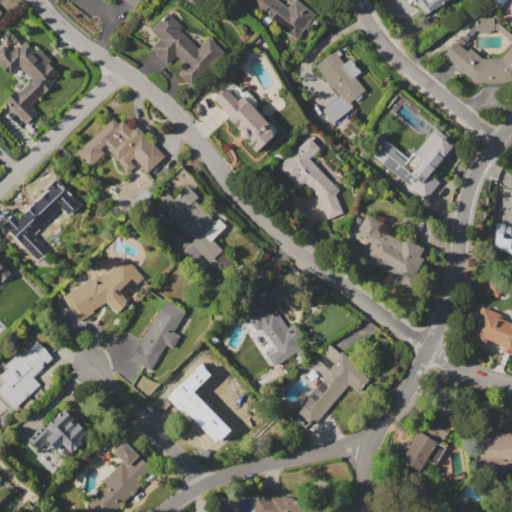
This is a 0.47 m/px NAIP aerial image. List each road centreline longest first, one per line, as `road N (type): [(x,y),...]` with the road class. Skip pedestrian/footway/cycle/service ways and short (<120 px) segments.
road 1 (residential): [(511,384),(427,350),(287,243),(117,70),(34,0)]
road 2 (residential): [(511,125),(476,168),(427,350),(375,448),(359,511)]
road 3 (residential): [(163,511),(198,485),(293,455),(375,448)]
road 4 (residential): [(497,139),(409,75),(353,0)]
road 5 (residential): [(0,186),(117,70)]
road 6 (residential): [(198,485),(92,370)]
